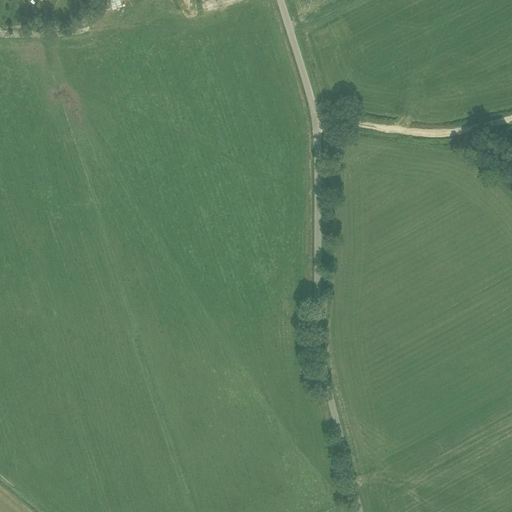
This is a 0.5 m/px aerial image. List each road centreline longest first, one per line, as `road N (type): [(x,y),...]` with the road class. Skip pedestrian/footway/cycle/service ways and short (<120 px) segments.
road 1 (unclassified): [(359,511),(319,352),(317,124),(280,0)]
road 2 (track): [(511,118),(428,134),(316,119)]
